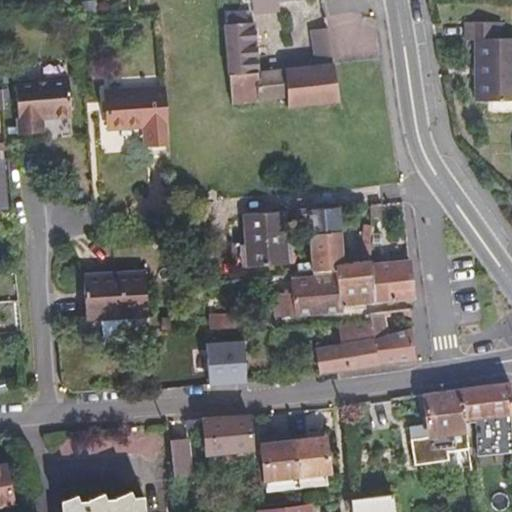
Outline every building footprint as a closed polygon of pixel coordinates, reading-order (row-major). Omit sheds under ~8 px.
[(245,0),(247,13),(269,11),(269,2),(282,0),(245,0)] [(223,17),(224,28),(239,27),(238,15),(223,17)] [(333,105),(323,24),(308,25),(313,67),(251,74),(224,77),(227,107),(280,101),(281,111),(333,105)] [(511,101),(511,40),(491,41),(491,24),(454,25),(454,41),(467,41),(467,102),(511,101)] [(248,51),(246,26),(239,27),(224,28),(218,29),(221,54),(248,51)] [(224,77),(251,74),(248,51),(221,54),(224,77)] [(12,86),(15,130),(39,129),(38,119),(65,117),(63,82),(12,86)] [(160,92),(119,95),(121,129),(138,128),(140,149),(164,147),(160,92)] [(121,129),(119,95),(100,97),(102,130),(121,129)] [(339,237),(337,210),(307,212),(309,254),(324,253),(324,236),(339,237)] [(283,265),(279,214),(239,217),(243,268),(283,265)] [(341,264),(339,237),(324,236),(324,253),(309,254),(310,273),(334,272),(341,264)] [(337,307),(369,304),(367,267),(367,262),(361,263),(341,264),(334,272),(334,279),(337,307)] [(369,304),(411,299),(407,263),(367,267),(369,304)] [(142,320),(140,275),(78,278),(81,324),(142,320)] [(337,314),(337,307),(334,279),(312,280),(289,284),(290,303),(282,304),(282,318),(337,314)] [(225,329),(225,314),(204,315),(205,330),(215,330),(225,329)] [(290,381),(375,369),(370,344),(367,328),(311,330),(312,353),(288,354),(290,381)] [(217,362),(215,330),(205,330),(197,331),(199,363),(217,362)] [(375,369),(411,365),(409,335),(370,344),(375,369)] [(153,356),(153,375),(165,374),(164,356),(153,356)] [(506,386),(457,393),(460,424),(508,419),(506,386)] [(457,393),(421,398),(424,427),(426,439),(462,435),(460,424),(457,393)] [(248,458),(245,419),(198,423),(201,463),(248,458)] [(426,439),(424,427),(407,429),(411,465),(446,461),(445,454),(464,451),(462,435),(426,439)] [(321,443),(257,450),(261,486),(325,479),(321,443)] [(184,445),(167,447),(170,479),(187,478),(184,445)] [(62,511),(149,511),(148,501),(134,502),(128,495),(116,506),(106,507),(102,501),(91,508),(80,509),(76,503),(62,511)] [(349,504),(350,505),(350,511),(391,511),(390,501),(349,504)]
